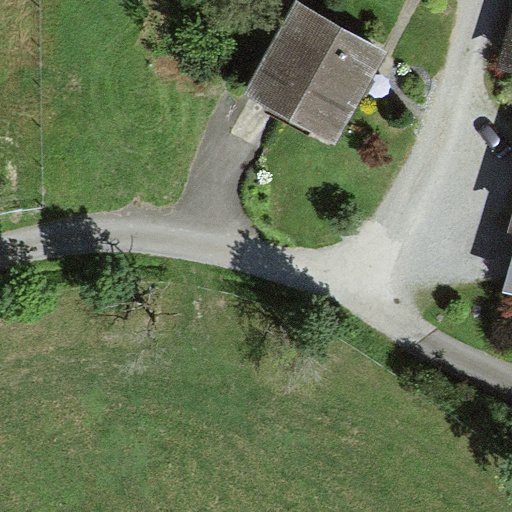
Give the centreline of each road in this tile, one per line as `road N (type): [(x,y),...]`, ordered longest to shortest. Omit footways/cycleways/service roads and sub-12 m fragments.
road 1 (track): [(376,300),(489,0)]
road 2 (track): [(511,381),(376,300),(219,256)]
road 3 (residential): [(219,256),(82,248),(0,263)]
